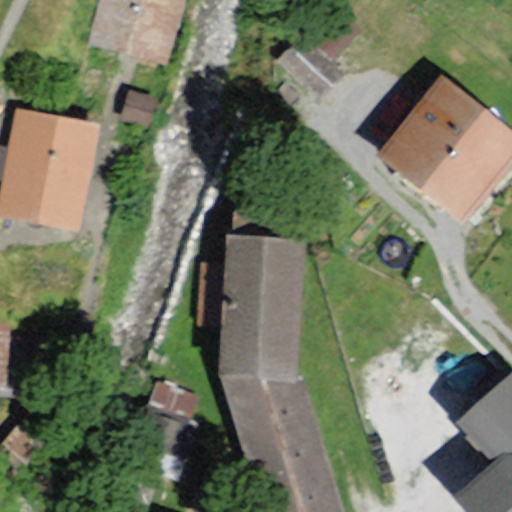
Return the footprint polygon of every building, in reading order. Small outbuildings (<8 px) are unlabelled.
[(162,72),(178,0),(102,0),(89,56),(162,72)] [(459,213),(511,143),(432,82),(379,151),(459,213)] [(0,220),(59,232),(80,132),(8,118),(0,157),(0,220)] [(333,511),(291,373),(298,236),(218,232),(210,361),(255,511),(333,511)] [(489,511),(511,511),(511,380),(504,372),(462,410),(504,455),(468,488),(489,511)]
